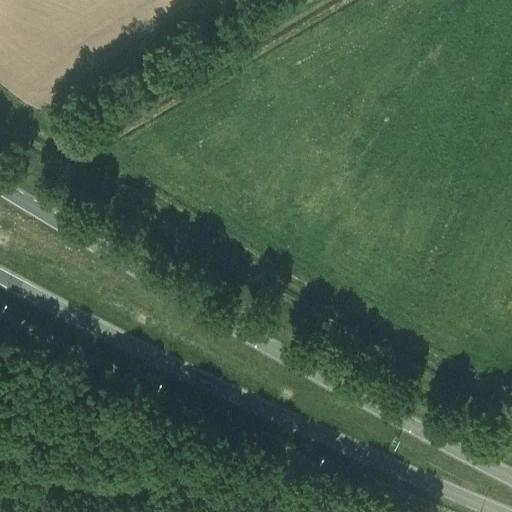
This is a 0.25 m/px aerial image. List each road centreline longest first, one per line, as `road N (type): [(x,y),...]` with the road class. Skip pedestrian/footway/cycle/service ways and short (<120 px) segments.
road 1 (primary): [(511,478),(179,296),(0,187)]
road 2 (primary): [(0,276),(149,354),(495,511)]
